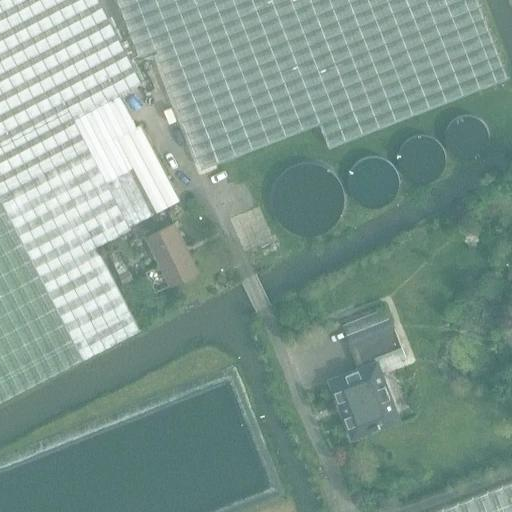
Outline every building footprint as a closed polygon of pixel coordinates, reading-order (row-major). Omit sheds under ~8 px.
[(130,225),(154,211),(115,137),(139,124),(122,93),(144,82),(101,0),(0,0),(0,400),(13,394),(119,338),(140,328),(97,245),(131,227),(130,225)] [(117,0),(139,57),(156,50),(203,169),(320,124),(329,148),(508,79),(477,0),(117,0)] [(178,199),(139,124),(115,137),(154,211),(178,199)] [(170,283),(196,270),(173,224),(147,236),(170,283)] [(129,270),(119,275),(123,284),(133,279),(129,270)] [(332,380),(353,436),(372,429),(372,430),(380,427),(380,426),(398,419),(375,357),(403,346),(395,327),(350,345),(360,369),(332,380)] [(511,511),(511,483),(438,511),(511,511)]
